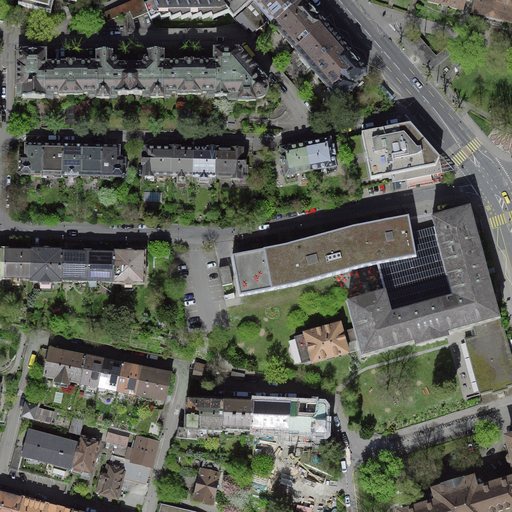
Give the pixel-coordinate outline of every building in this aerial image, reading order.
[(19,0),(18,5),(51,13),(53,0),(67,0),(77,2),(82,0),(19,0)] [(148,13),(145,6),(142,0),(135,0),(104,13),(108,21),(130,12),(131,16),(133,19),(148,13)] [(218,0),(159,0),(145,6),(148,13),(151,20),(160,16),(161,20),(170,16),(171,20),(180,16),(182,19),(191,16),(192,19),(201,16),(203,19),(211,15),(213,19),(228,13),(233,18),(218,0)] [(218,0),(233,18),(253,0),(218,0)] [(273,26),(302,1),(301,1),(300,0),(253,0),(233,18),(250,37),(267,23),(271,28),(273,26)] [(428,0),(428,2),(461,10),(464,0),(428,0)] [(493,18),(510,23),(511,16),(511,0),(477,0),(474,13),(475,14),(493,18)] [(295,51),(324,26),(323,25),(322,25),(317,19),(318,19),(317,18),(313,13),(309,8),(309,9),(308,8),(303,3),(302,1),(273,26),(274,27),(274,26),(295,51)] [(312,69),(340,45),(332,36),(324,27),(324,26),(295,51),(277,67),(293,85),(312,69)] [(437,57),(420,37),(417,40),(411,44),(433,70),(452,54),(446,48),(437,57)] [(344,50),(340,45),(312,69),(316,74),(316,75),(339,101),(355,87),(355,88),(356,88),(357,88),(360,91),(368,84),(362,78),(366,74),(363,71),(358,66),(359,66),(358,65),(359,65),(357,63),(357,64),(354,61),(351,58),(352,57),(350,55),(350,56),(349,56),(345,52),(346,51),(345,50),(344,50)] [(218,64),(215,67),(216,98),(228,98),(228,96),(238,96),(238,102),(256,101),(256,99),(257,99),(258,99),(260,99),(261,99),(263,98),(264,97),(265,96),(266,95),(266,94),(267,92),(267,91),(267,90),(267,88),(267,87),(266,86),(265,85),(264,83),(263,82),(265,81),(256,71),(242,55),(242,54),(241,53),(240,52),(239,51),(238,51),(237,51),(233,51),(227,51),(219,51),(215,51),(215,60),(216,61),(218,61),(218,64)] [(44,99),(44,68),(41,65),(41,63),(43,63),(45,61),(45,53),(38,53),(38,52),(33,52),(27,52),(27,53),(20,53),(19,54),(19,65),(17,65),(17,87),(17,98),(23,98),(44,99)] [(101,64),(97,68),(97,99),(109,98),(109,94),(116,94),(117,95),(130,95),(130,66),(118,67),(115,63),(116,62),(116,61),(115,60),(114,59),(113,59),(112,60),(112,53),(104,53),(97,53),(97,61),(99,63),(101,63),(101,64)] [(163,98),(162,67),(160,64),(160,63),(164,60),(163,53),(156,53),(148,53),(148,60),(147,59),(146,59),(145,59),(145,60),(144,60),(144,61),(144,62),(144,63),(145,64),(142,66),(130,66),(130,95),(143,95),(144,94),(151,94),(151,98),(163,98)] [(216,98),(215,67),(215,68),(213,68),(213,66),(210,64),(189,64),(168,64),(166,66),(166,68),(163,68),(162,67),(163,98),(163,93),(177,93),(177,95),(201,95),(201,93),(215,93),(215,98),(216,98)] [(97,99),(97,68),(94,69),(94,67),(92,65),(71,65),(49,65),(47,67),(47,69),(45,69),(44,68),(44,99),(45,99),(45,94),(59,94),(59,95),(82,95),(82,94),(97,94),(97,99)] [(394,99),(383,85),(378,89),(390,102),(394,99)] [(410,125),(383,130),(392,175),(393,183),(442,173),(440,164),(439,159),(433,151),(430,149),(422,138),(421,138),(410,125)] [(392,175),(383,130),(372,132),(362,134),(362,135),(371,179),(392,175)] [(330,140),(305,145),(310,171),(326,168),(328,174),(336,172),(336,171),(337,169),(337,167),(336,167),(335,167),(333,156),(335,155),(334,151),(333,147),(332,147),(330,140)] [(42,178),(43,146),(42,146),(27,145),(26,145),(26,147),(26,152),(23,152),(19,152),(19,158),(19,175),(33,175),(33,172),(42,172),(41,178),(42,178)] [(305,145),(281,150),(282,157),(280,157),(281,161),(282,166),(284,165),(286,176),(287,181),(295,180),(294,174),(310,171),(305,145)] [(43,146),(42,178),(43,178),(43,175),(54,176),(54,172),(61,172),(61,178),(62,178),(63,146),(62,146),(55,146),(53,146),(51,146),(44,146),(43,146)] [(63,146),(62,178),(62,176),(82,177),(82,147),(75,147),(75,146),(72,146),(70,146),(63,146)] [(83,147),(82,147),(82,177),(82,173),(89,173),(89,177),(101,177),(102,147),(101,147),(94,147),(92,147),(90,147),(83,147)] [(102,147),(101,177),(101,173),(110,174),(110,177),(124,178),(125,154),(122,154),(119,154),(119,149),(119,147),(118,147),(118,148),(103,147),(102,147)] [(154,176),(170,176),(171,149),(170,149),(146,149),(146,156),(144,156),(144,160),(144,164),(145,164),(145,175),(145,181),(153,181),(154,176)] [(171,149),(170,176),(177,176),(177,183),(186,184),(186,176),(193,177),(193,150),(179,149),(175,149),(171,149)] [(193,150),(193,177),(200,177),(200,182),(208,182),(208,177),(215,177),(216,150),(212,150),(208,150),(193,150)] [(216,150),(215,177),(241,178),(241,177),(247,177),(247,166),(244,166),(244,162),(244,159),(241,158),(242,151),(216,150)] [(259,157),(254,157),(253,172),(263,172),(264,157),(259,157)] [(351,321),(354,329),(342,332),(340,324),(304,334),(305,335),(295,338),(302,364),(312,361),(312,363),(348,353),(345,344),(357,340),(361,358),(416,343),(416,346),(448,338),(447,334),(473,327),(476,336),(465,340),(480,395),(491,392),(492,394),(508,390),(507,387),(511,386),(511,359),(503,327),(502,327),(500,320),(501,319),(496,300),(477,232),(476,230),(470,208),(460,211),(459,209),(458,208),(456,208),(454,207),(453,207),(452,207),(450,207),(448,207),(446,208),(445,209),(444,211),(443,213),(442,215),(432,218),(436,234),(422,238),(413,240),(409,217),(354,227),(288,246),(232,256),(240,297),(296,286),(362,268),(378,265),(383,285),(385,291),(346,302),(351,321)] [(5,249),(4,280),(30,281),(30,282),(31,248),(31,250),(20,250),(10,249),(5,249)] [(31,248),(30,282),(39,282),(39,283),(52,283),(61,283),(62,249),(52,249),(46,249),(41,248),(41,249),(31,248)] [(62,251),(62,249),(61,283),(61,282),(87,282),(88,251),(83,251),(73,251),(62,251)] [(88,251),(87,282),(113,283),(113,284),(114,251),(113,250),(113,252),(103,252),(93,252),(93,251),(88,251)] [(124,251),(114,251),(113,284),(122,284),(122,285),(135,285),(144,285),(145,251),(135,251),(129,251),(124,250),(124,251)] [(230,270),(220,272),(223,290),(233,288),(230,270)] [(80,384),(86,357),(85,357),(76,355),(68,353),(60,351),(59,352),(50,350),(44,377),(56,379),(55,382),(68,385),(69,382),(80,384)] [(98,391),(104,361),(103,360),(103,361),(95,359),(86,357),(80,384),(89,386),(89,388),(97,390),(97,388),(98,388),(98,390),(98,391)] [(117,391),(122,364),(113,363),(105,361),(104,361),(98,391),(99,393),(103,394),(106,392),(115,393),(115,391),(117,391)] [(135,395),(141,368),(140,368),(132,366),(123,365),(123,364),(122,364),(117,391),(118,392),(118,391),(126,393),(125,396),(133,397),(134,395),(135,395)] [(196,364),(193,378),(200,380),(208,381),(211,367),(196,364)] [(141,368),(135,395),(144,397),(144,399),(152,401),(152,399),(154,399),(154,398),(166,400),(171,375),(160,373),(160,372),(159,372),(153,370),(141,368)] [(232,371),(231,378),(237,379),(244,381),(245,374),(232,371)] [(202,399),(188,398),(186,400),(185,416),(185,422),(180,421),(176,438),(178,438),(196,440),(199,438),(222,439),(222,431),(223,430),(224,400),(223,400),(216,399),(209,399),(202,398),(202,399)] [(252,431),(254,401),(252,401),(238,400),(224,400),(223,430),(230,430),(245,431),(251,431),(252,431)] [(26,404),(23,416),(51,423),(54,412),(38,407),(39,404),(33,402),(28,401),(27,405),(26,404)] [(289,443),(291,403),(289,403),(272,402),(255,401),(254,401),(252,431),(262,432),(280,433),(280,439),(282,442),(289,443)] [(299,403),(291,403),(289,443),(290,443),(290,442),(313,443),(315,446),(325,446),(328,444),(337,444),(333,424),(328,424),(328,422),(327,420),(326,420),(327,407),(324,404),(310,404),(310,403),(304,403),(299,403)] [(72,426),(70,432),(79,434),(82,422),(73,420),(72,426)] [(127,432),(110,427),(106,441),(123,446),(124,442),(125,437),(127,432)] [(71,469),(72,469),(81,436),(80,436),(78,444),(29,432),(25,449),(15,446),(10,468),(20,471),(39,476),(67,484),(71,469)] [(90,439),(81,436),(72,469),(71,472),(73,473),(74,474),(75,474),(76,475),(77,475),(79,475),(80,475),(81,475),(80,478),(89,480),(90,474),(91,474),(94,462),(97,462),(99,455),(96,454),(97,452),(103,453),(105,444),(99,442),(100,441),(97,441),(98,439),(97,439),(96,438),(94,438),(93,438),(92,437),(91,438),(90,439)] [(438,502),(405,511),(496,511),(511,507),(511,436),(507,438),(511,454),(511,479),(476,490),(472,477),(454,483),(434,489),(438,502)] [(123,446),(106,441),(105,444),(103,453),(107,454),(107,455),(112,456),(112,455),(126,459),(133,461),(151,466),(154,455),(157,444),(138,439),(137,443),(133,442),(132,445),(124,442),(123,446)] [(112,456),(112,457),(111,457),(108,469),(104,468),(97,491),(102,493),(105,494),(103,503),(111,505),(113,496),(117,497),(122,479),(134,482),(146,485),(151,466),(133,461),(126,459),(112,455),(112,456)] [(195,499),(212,504),(220,463),(205,459),(203,464),(198,462),(196,470),(202,471),(195,499)] [(19,511),(23,499),(24,499),(22,498),(15,496),(13,496),(11,495),(8,494),(6,494),(0,492),(0,511),(19,511)] [(23,499),(19,511),(45,511),(47,505),(39,503),(38,502),(35,502),(33,501),(31,501),(24,499),(23,499)] [(157,511),(197,511),(160,503),(157,511)]
